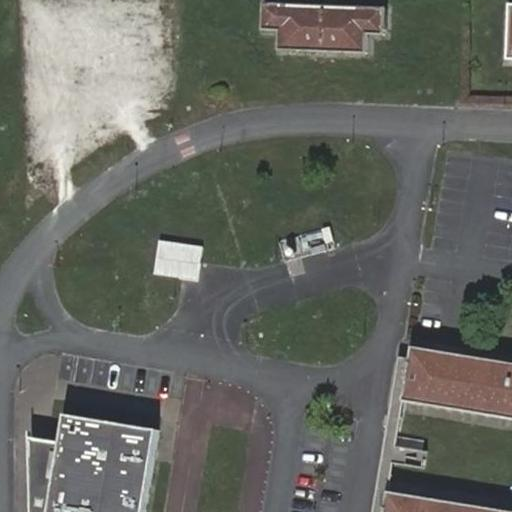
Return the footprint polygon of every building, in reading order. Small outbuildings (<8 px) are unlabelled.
[(389,4),(267,2),(267,30),(284,30),(284,50),(371,51),(371,33),(388,33),(389,4)] [(201,281),(205,246),(162,241),(158,276),(201,281)] [(511,511),(511,361),(416,346),(414,358),(407,398),(511,415),(511,509),(391,489),(387,511),(511,511)] [(407,398),(414,358),(399,349),(371,511),(387,511),(391,489),(391,453),(394,435),(407,398)] [(59,438),(35,433),(30,474),(31,511),(142,511),(157,424),(64,409),(59,438)] [(425,441),(394,435),(391,453),(422,458),(425,441)]
